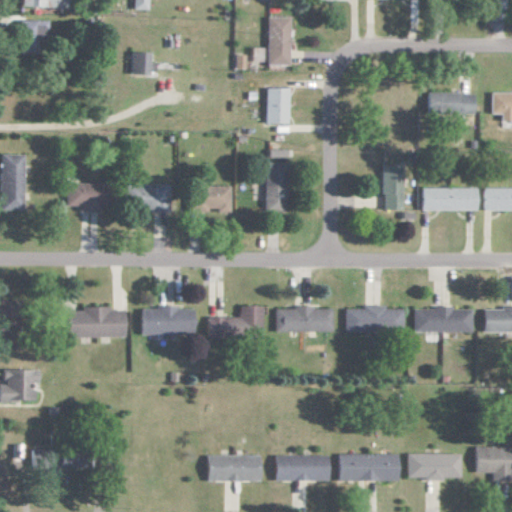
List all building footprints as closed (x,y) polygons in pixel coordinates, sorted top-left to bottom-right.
[(142,10),(142,0),(127,0),(127,9),(142,10)] [(261,65),(283,64),(282,17),(260,17),(261,65)] [(16,20),(16,52),(39,52),(39,21),(16,20)] [(260,48),(245,48),(245,63),(259,63),(260,48)] [(125,74),(143,75),(144,53),(126,52),(125,74)] [(228,68),(238,68),(239,55),(229,55),(228,68)] [(259,123),(282,124),(282,88),(260,88),(259,123)] [(511,113),(511,92),(485,92),(485,113),(496,113),(495,122),(508,122),(508,113),(511,113)] [(421,112),(468,113),(469,94),(422,93),(421,112)] [(282,149),(264,149),(264,157),(282,157),(282,149)] [(0,210),(20,211),(21,155),(0,154),(0,210)] [(260,211),(282,212),(284,163),(262,162),(260,211)] [(398,209),(396,165),(377,165),(378,209),(398,209)] [(61,209),(96,210),(97,184),(62,183),(61,209)] [(150,206),(147,183),(120,187),(123,210),(150,206)] [(188,211),(213,211),(213,213),(226,212),(226,186),(187,187),(188,211)] [(417,210),(471,211),(471,188),(417,188),(417,210)] [(511,188),(479,188),(479,210),(511,209),(511,188)] [(344,307),(361,307),(361,304),(383,304),(383,308),(402,307),(402,330),(344,330),(344,307)] [(273,307),(293,307),(293,305),(312,305),(312,307),(331,307),(332,330),(273,330),(273,307)] [(412,308),(431,308),(431,305),(451,305),(451,307),(470,307),(470,331),(412,331),(412,308)] [(481,308),(500,307),(500,305),(511,305),(511,330),(481,331),(481,308)] [(204,317),(204,337),(258,338),(259,307),(236,306),(235,318),(204,317)] [(120,311),(105,311),(105,308),(64,310),(65,338),(121,336),(120,311)] [(137,335),(190,334),(190,308),(137,309),(137,335)] [(35,370),(0,369),(0,401),(30,402),(31,383),(35,383),(35,370)] [(473,446),(511,445),(511,471),(510,471),(510,479),(490,479),(490,471),(473,471),(473,446)] [(336,452),(395,452),(395,479),(336,479),(336,452)] [(405,452),(458,452),(458,476),(441,476),(441,479),(422,479),(422,476),(405,476),(405,452)] [(271,481),(323,480),(322,455),(270,456),(271,481)] [(204,481),(256,480),(255,456),(203,456),(204,481)]
